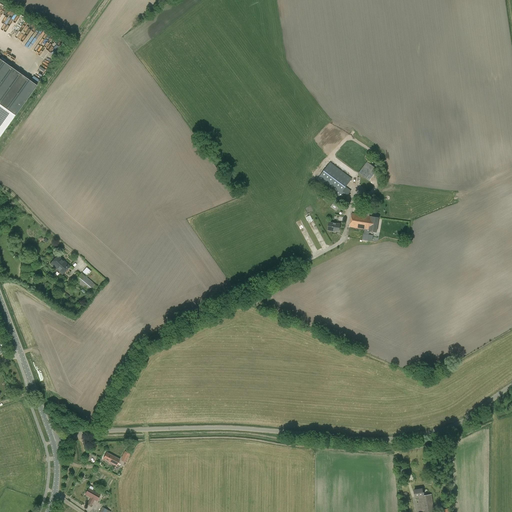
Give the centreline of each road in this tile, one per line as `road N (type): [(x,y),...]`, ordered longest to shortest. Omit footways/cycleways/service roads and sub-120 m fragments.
road 1 (unclassified): [(105,431),(422,436),(456,425),(511,384)]
road 2 (unclassified): [(99,421),(139,351),(311,257)]
road 3 (tertiary): [(53,441),(0,288)]
